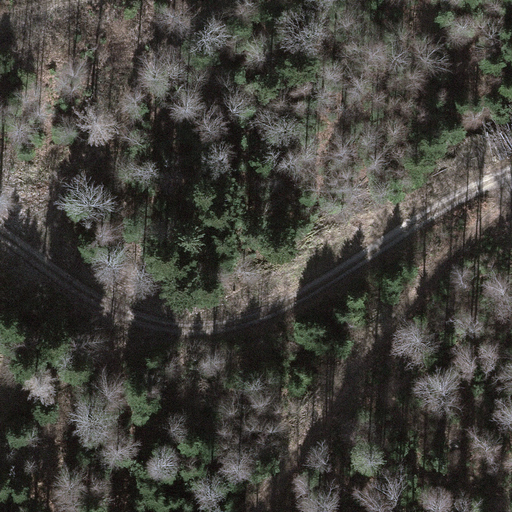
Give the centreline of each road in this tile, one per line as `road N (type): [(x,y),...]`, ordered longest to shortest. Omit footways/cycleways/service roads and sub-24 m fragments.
road 1 (track): [(511,164),(313,277),(257,318),(206,333),(163,332),(110,316),(0,225)]
road 2 (track): [(249,511),(435,263),(511,184)]
road 3 (track): [(0,390),(97,373),(163,332)]
